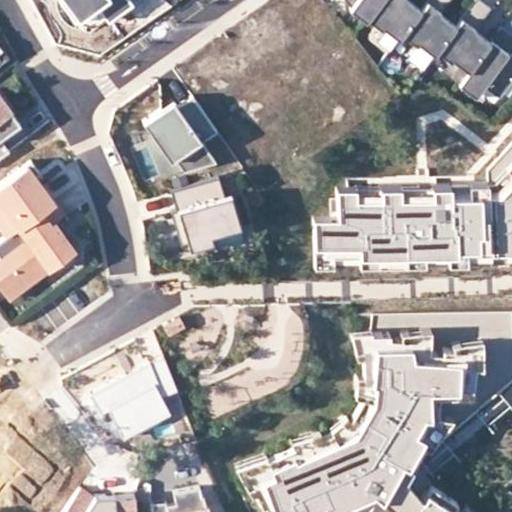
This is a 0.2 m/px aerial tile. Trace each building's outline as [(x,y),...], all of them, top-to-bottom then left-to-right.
[(61,0),(80,24),(97,11),(106,23),(134,1),(132,0),(61,0)] [(369,17),(381,0),(348,0),(352,5),(351,7),(368,19),(369,17)] [(381,0),(369,17),(383,27),(384,25),(401,37),(404,33),(422,8),(409,0),(381,0)] [(418,43),(420,41),(436,53),(439,49),(457,24),(441,12),(449,0),(428,0),(422,8),(404,33),(418,43)] [(474,0),(457,24),(439,49),(452,59),(453,57),(470,69),(492,40),(475,28),(492,6),(484,0),(474,0)] [(496,97),(511,75),(511,51),(509,49),(511,45),(511,32),(503,25),(492,40),(470,69),(460,83),(477,95),(483,87),(496,97)] [(0,157),(11,150),(1,136),(0,134),(0,130),(18,118),(0,92),(0,157)] [(193,93),(178,104),(167,111),(164,107),(147,120),(154,130),(172,159),(176,157),(182,165),(185,170),(217,160),(204,140),(219,130),(193,93)] [(175,99),(164,107),(167,111),(178,104),(175,99)] [(21,122),(18,118),(0,130),(0,134),(1,136),(21,122)] [(164,169),(182,165),(176,157),(172,159),(154,130),(148,135),(164,169)] [(0,183),(0,221),(9,234),(54,202),(35,176),(41,171),(33,160),(0,183)] [(315,216),(316,266),(511,259),(511,163),(495,181),(338,187),(339,216),(315,216)] [(182,243),(189,240),(242,225),(232,191),(226,193),(220,174),(172,189),(178,208),(172,210),(182,243)] [(67,212),(57,199),(54,202),(9,234),(0,240),(0,252),(3,257),(0,259),(0,280),(14,270),(25,285),(76,248),(65,233),(62,235),(53,223),(62,216),(67,212)] [(53,223),(62,235),(65,233),(71,228),(62,216),(53,223)] [(14,270),(0,280),(0,282),(10,297),(25,285),(14,270)] [(371,314),(371,330),(371,333),(429,327),(428,346),(450,347),(450,341),(480,337),(481,365),(473,365),(470,393),(437,390),(436,413),(451,414),(427,446),(423,443),(415,456),(418,458),(511,377),(511,310),(511,309),(371,314)] [(181,315),(165,324),(170,333),(186,324),(181,315)] [(266,457),(266,454),(235,465),(250,493),(255,490),(262,505),(265,504),(267,511),(343,511),(351,509),(352,511),(364,511),(370,511),(365,507),(375,491),(399,511),(475,511),(465,503),(457,509),(452,506),(456,500),(429,483),(421,495),(404,476),(415,456),(423,443),(427,446),(451,414),(436,413),(437,390),(470,393),(473,365),(481,365),(480,337),(450,341),(450,347),(428,346),(429,327),(371,333),(371,330),(350,332),(354,349),(362,349),(362,373),(355,373),(354,393),(360,397),(349,416),(348,415),(329,426),(331,430),(321,435),(319,430),(289,438),(292,446),(266,457)] [(165,394),(181,387),(167,355),(94,392),(103,411),(110,407),(124,433),(171,408),(165,394)] [(137,511),(137,493),(116,495),(116,493),(97,494),(95,496),(82,486),(64,511),(137,511)]
